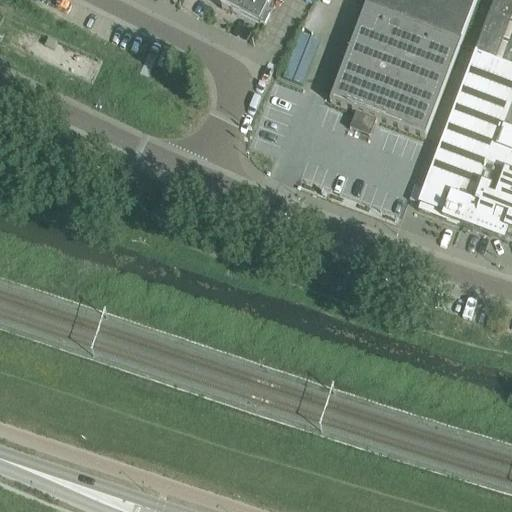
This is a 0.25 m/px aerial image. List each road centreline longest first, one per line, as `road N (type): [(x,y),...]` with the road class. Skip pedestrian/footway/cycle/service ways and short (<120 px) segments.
road 1 (unclassified): [(200,177),(511,293)]
road 2 (unclassified): [(200,177),(237,91),(220,63),(96,0)]
road 3 (unclassified): [(0,81),(200,177)]
road 4 (secondary): [(0,459),(148,511)]
